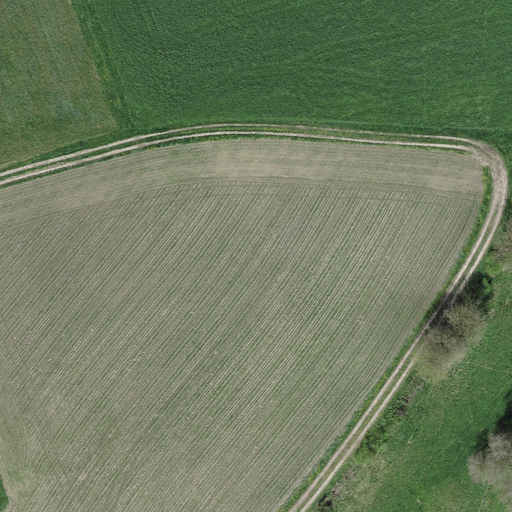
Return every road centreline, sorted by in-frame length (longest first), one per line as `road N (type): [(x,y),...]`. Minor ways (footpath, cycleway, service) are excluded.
road 1 (track): [(475,146),(204,130),(0,177)]
road 2 (track): [(283,511),(451,289),(494,214),(501,172),(475,146)]
